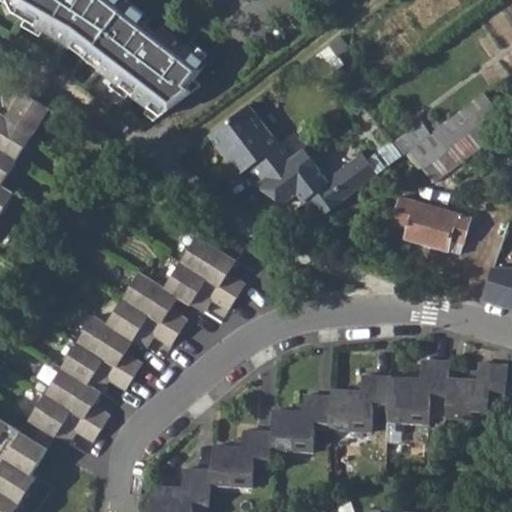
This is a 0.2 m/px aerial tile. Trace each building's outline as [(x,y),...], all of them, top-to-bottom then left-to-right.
[(0,0),(0,20),(56,52),(146,126),(202,85),(196,79),(209,62),(126,0),(0,0)] [(310,61),(323,79),(343,65),(337,56),(349,47),(341,37),(310,61)] [(0,214),(13,195),(0,186),(0,179),(46,106),(6,80),(0,88),(0,214)] [(433,137),(409,155),(423,175),(501,116),(488,98),(437,135),(433,137)] [(257,184),(299,153),(288,137),(279,144),(250,106),(210,136),(241,176),(248,171),(257,184)] [(391,145),(402,160),(409,155),(433,137),(422,122),(391,145)] [(292,133),(288,137),(299,153),(304,149),(292,133)] [(299,153),(257,184),(287,206),(301,196),(307,204),(310,201),(324,219),(379,178),(361,155),(327,180),(304,149),(299,153)] [(404,239),(447,251),(461,255),(471,218),(400,199),(393,224),(408,228),(404,239)] [(0,511),(7,511),(32,475),(26,472),(51,434),(64,442),(73,430),(92,441),(108,417),(90,406),(108,378),(126,390),(142,365),(124,353),(133,340),(146,347),(154,336),(171,346),(187,321),(170,310),(179,296),(201,312),(209,300),(227,311),(244,283),(227,273),(245,248),(226,236),(217,249),(197,236),(163,288),(139,272),(107,324),(95,316),(20,432),(0,419),(0,511)] [(511,267),(495,267),(484,300),(505,306),(507,299),(511,300),(511,267)] [(149,511),(192,511),(193,510),(210,510),(211,484),(253,486),(254,463),(270,464),(271,449),(313,451),(314,428),(374,431),(374,409),(387,410),(387,422),(430,424),(430,401),(447,401),(446,419),(488,421),(489,397),(505,398),(505,418),(511,418),(511,382),(506,382),(507,365),(478,363),(477,381),(448,380),(450,362),(421,361),(420,378),(363,375),(361,391),(332,389),(332,397),(304,395),(303,412),(273,410),(271,432),(243,431),(243,446),(213,445),(211,469),(183,469),(182,488),(151,487),(149,511)]
